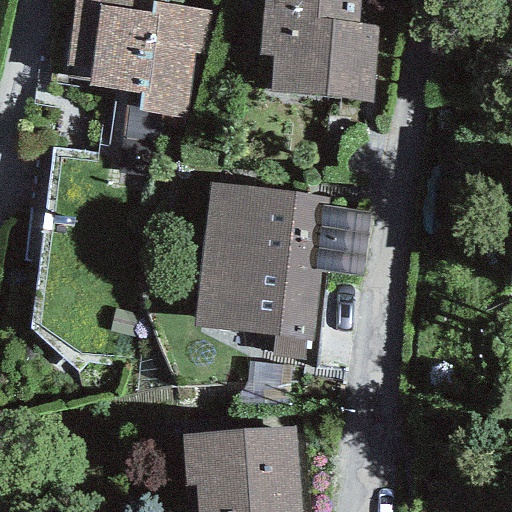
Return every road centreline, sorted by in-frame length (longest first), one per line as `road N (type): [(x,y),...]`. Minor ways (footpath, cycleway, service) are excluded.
road 1 (residential): [(433,0),(400,144),(347,511)]
road 2 (residential): [(37,0),(0,148)]
